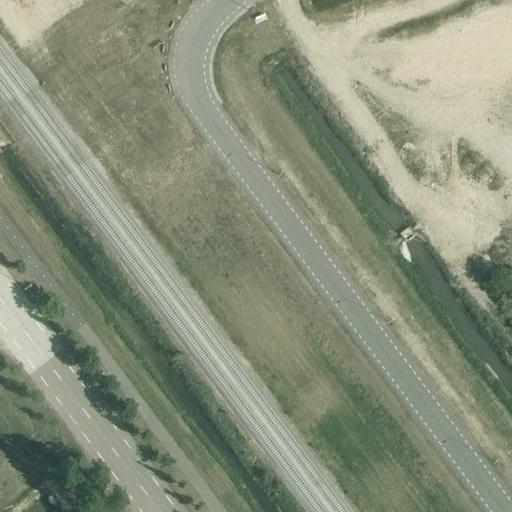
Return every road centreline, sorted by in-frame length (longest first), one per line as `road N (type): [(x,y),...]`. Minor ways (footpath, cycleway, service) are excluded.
road 1 (unclassified): [(505,511),(194,90),(191,37),(198,21),(227,0)]
road 2 (unclassified): [(157,511),(0,302)]
